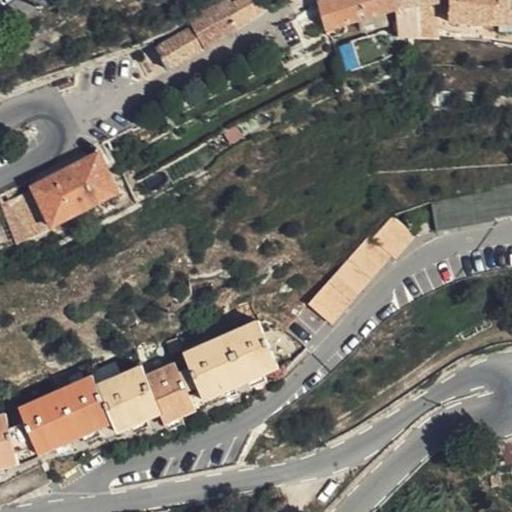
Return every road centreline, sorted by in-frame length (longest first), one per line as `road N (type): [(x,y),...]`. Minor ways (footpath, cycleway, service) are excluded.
road 1 (residential): [(75,509),(84,483),(263,409),(415,260),(511,231)]
road 2 (tertiary): [(511,388),(498,374),(464,378),(339,459),(299,471),(75,509)]
road 3 (tertiary): [(351,511),(418,446),(511,400)]
road 4 (residential): [(283,12),(142,83)]
